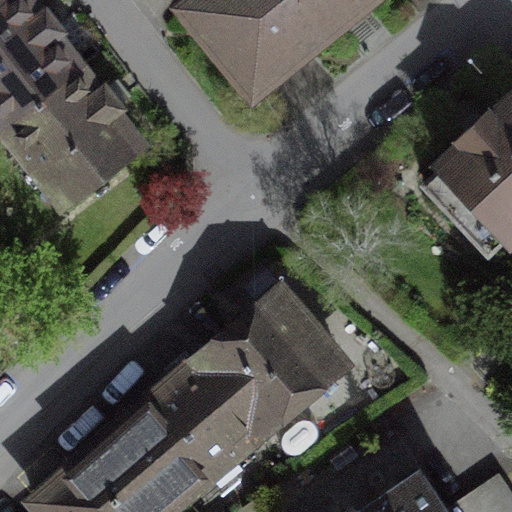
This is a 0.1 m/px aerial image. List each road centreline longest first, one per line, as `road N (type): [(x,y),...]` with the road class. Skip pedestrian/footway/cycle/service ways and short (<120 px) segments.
road 1 (residential): [(256,189),(511,437)]
road 2 (residential): [(256,189),(0,425)]
road 3 (residential): [(256,189),(476,0)]
road 4 (residential): [(106,0),(256,189)]
